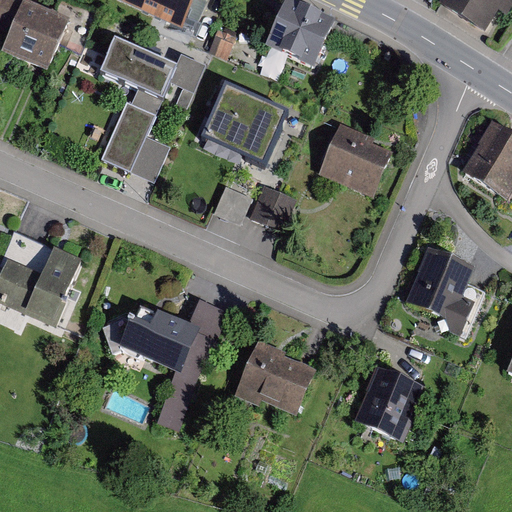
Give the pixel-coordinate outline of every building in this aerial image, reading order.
[(69,25),(13,0),(0,0),(0,30),(10,34),(2,51),(49,71),(69,25)] [(194,0),(72,0),(70,4),(173,49),(194,0)] [(511,0),(442,0),(437,9),(489,39),(511,0)] [(336,24),(288,2),(267,49),(315,70),(336,24)] [(236,41),(219,33),(210,54),(227,62),(236,41)] [(177,68),(115,42),(100,75),(139,92),(132,106),(156,117),(171,85),(183,91),(177,107),(187,112),(206,69),(183,58),(177,68)] [(285,64),(271,58),(265,70),(279,76),(285,64)] [(127,104),(102,161),(154,184),(169,149),(147,139),(156,117),(132,106),(127,104)] [(207,148),(266,173),(285,129),(226,104),(207,148)] [(334,140),(311,192),(368,217),(391,165),(334,140)] [(511,196),(511,155),(486,140),(459,192),(501,218),(511,196)] [(296,203),(266,189),(251,220),(267,227),(282,234),(296,203)] [(252,201),(227,190),(215,217),(228,223),(240,229),(252,201)] [(471,272),(428,255),(407,307),(444,322),(440,332),(465,342),(484,295),(476,291),(465,287),(471,272)] [(0,325),(46,345),(74,278),(45,265),(35,290),(0,275),(0,325)] [(190,350),(131,325),(113,368),(172,392),(190,350)] [(249,363),(226,416),(287,441),(309,388),(249,363)] [(415,405),(369,388),(348,444),(394,462),(415,405)]
